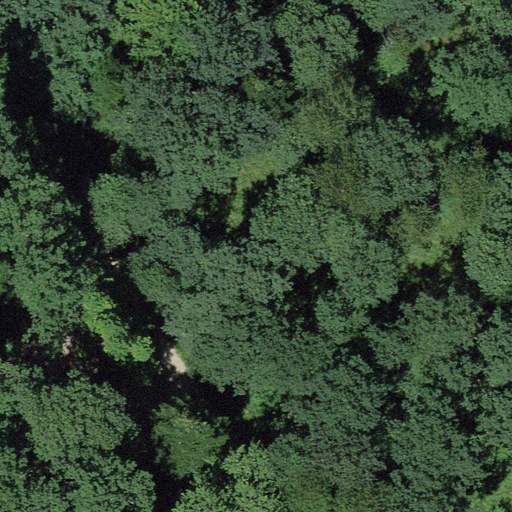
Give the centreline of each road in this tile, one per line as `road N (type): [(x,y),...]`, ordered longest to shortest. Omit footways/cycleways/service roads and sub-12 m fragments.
road 1 (track): [(0,129),(195,408),(243,495),(244,511)]
road 2 (track): [(1,427),(63,302),(62,209)]
road 3 (track): [(195,408),(110,402),(0,428)]
